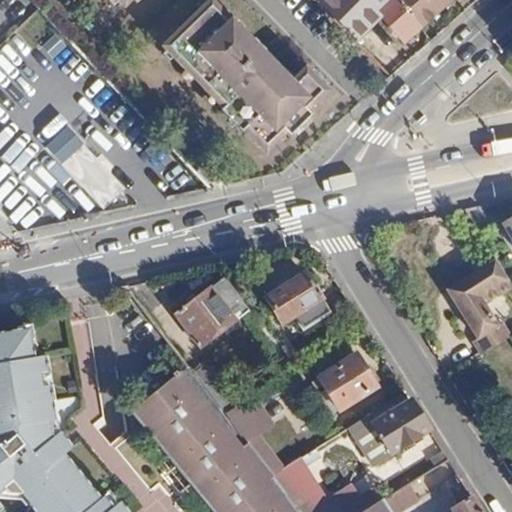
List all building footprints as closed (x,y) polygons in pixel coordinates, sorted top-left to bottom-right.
[(114,0),(124,10),(134,0),(114,0)] [(390,0),(387,0),(375,11),(402,42),(417,29),(390,0)] [(390,0),(417,29),(436,12),(425,0),(390,0)] [(425,0),(436,12),(449,0),(425,0)] [(211,3),(162,51),(222,112),(219,114),(240,135),(242,133),(265,156),(284,137),(287,140),(308,120),(305,117),(326,96),(304,74),(292,86),(211,3)] [(45,141),(99,97),(74,66),(73,64),(62,66),(60,54),(49,41),(55,36),(53,28),(39,10),(19,26),(25,62),(6,78),(19,94),(28,86),(45,83),(47,97),(34,108),(45,121),(53,120),(37,133),(45,141)] [(0,173),(0,200),(14,216),(43,189),(54,201),(65,192),(26,149),(0,173)] [(511,242),(511,221),(502,227),(511,242)] [(510,336),(511,334),(511,288),(494,259),(445,290),(476,339),(470,343),(478,356),(510,336)] [(302,275),(263,299),(276,322),(290,314),(299,330),(326,313),(302,275)] [(222,280),(175,317),(200,349),(247,312),(222,280)] [(110,511),(102,500),(98,503),(63,460),(71,453),(57,437),(44,360),(34,360),(30,335),(0,339),(0,509),(0,508),(0,491),(1,491),(5,496),(22,498),(33,511),(110,511)] [(354,358),(311,385),(314,390),(319,387),(335,413),(373,389),(354,358)] [(223,409),(236,397),(202,359),(189,370),(223,409)] [(131,413),(211,511),(387,511),(380,501),(362,511),(298,511),(271,476),(245,443),(233,428),(222,415),(185,368),(176,374),(174,373),(169,378),(170,379),(131,413)] [(478,371),(454,387),(468,409),(493,393),(478,371)] [(249,398),(222,415),(233,428),(258,412),(249,398)] [(366,416),(349,427),(374,466),(428,432),(408,402),(372,425),(366,416)] [(256,436),(245,443),(271,476),(279,471),(256,436)] [(279,471),(271,476),(298,511),(328,511),(296,460),(279,471)] [(403,487),(380,501),(387,511),(393,511),(412,501),(403,487)] [(478,511),(469,497),(450,509),(452,511),(478,511)]
